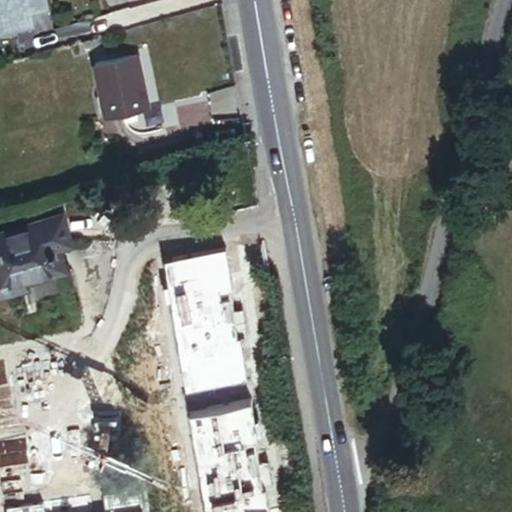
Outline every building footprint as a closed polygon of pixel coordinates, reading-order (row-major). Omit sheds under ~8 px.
[(41,38),(37,25),(55,20),(48,0),(0,0),(0,15),(0,16),(0,35),(5,34),(9,47),(41,38)] [(131,62),(88,72),(98,121),(142,112),(131,62)] [(19,273),(57,261),(51,240),(64,236),(57,212),(0,229),(0,286),(1,289),(22,282),(19,273)] [(245,370),(65,407),(86,511),(193,511),(272,496),(245,370)] [(14,459),(13,462),(12,465),(12,469),(13,472),(15,475),(18,477),(21,479),(24,479),(28,479),(31,478),(34,476),(36,474),(38,471),(38,467),(38,464),(37,460),(35,458),(33,455),(29,454),(26,453),(23,453),(19,455),(17,456),(14,459)]
